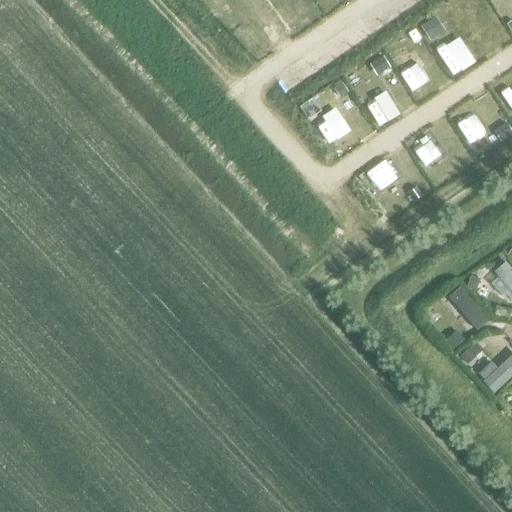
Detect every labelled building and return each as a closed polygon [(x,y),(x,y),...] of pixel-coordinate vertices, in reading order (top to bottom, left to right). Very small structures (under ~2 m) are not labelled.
[(511,272),(501,260),(490,270),(511,294),(511,272)] [(471,277),(467,288),(476,292),(480,280),(471,277)] [(489,324),(460,291),(449,301),(477,334),(489,324)] [(457,333),(444,343),(452,352),(464,341),(457,333)] [(476,344),(460,358),(467,365),(482,352),(476,344)] [(494,396),(511,378),(511,362),(510,361),(485,386),(494,396)]
